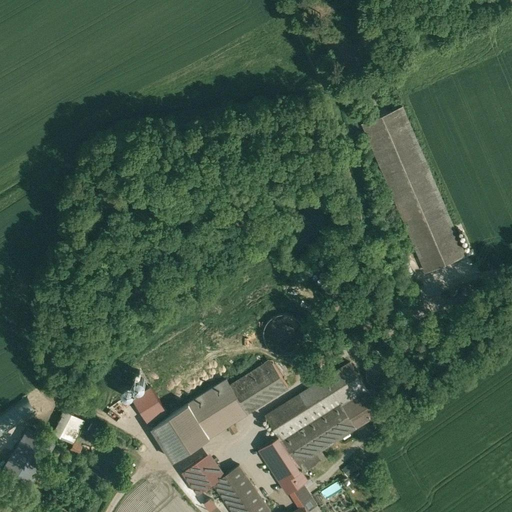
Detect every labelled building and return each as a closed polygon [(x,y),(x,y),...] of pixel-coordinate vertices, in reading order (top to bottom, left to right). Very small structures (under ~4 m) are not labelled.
[(465,253),(403,106),(363,122),(426,270),(465,253)] [(283,313),(280,313),(276,314),(274,315),(272,317),(270,318),(268,320),(267,322),(266,324),(265,326),(264,328),(264,330),(264,333),(264,336),(265,338),(265,340),(266,342),(267,344),(268,345),(269,346),(271,348),(272,349),(274,350),(276,351),(277,352),(279,352),(282,353),(285,353),(288,352),(291,352),(294,350),(296,349),(298,348),(299,347),(301,345),(302,343),(303,341),(303,339),(304,338),(304,336),(304,334),(304,331),(304,330),(303,328),(303,327),(302,325),(301,322),(299,321),(298,319),(296,317),(293,315),(290,313),(287,313),(283,313)] [(229,372),(198,324),(137,363),(151,385),(134,396),(150,422),(167,411),(229,372)] [(376,361),(374,361),(373,362),(371,363),(370,363),(369,365),(368,366),(367,368),(367,370),(366,371),(366,373),(366,375),(367,377),(367,378),(368,380),(369,381),(370,382),(372,383),(373,384),(375,384),(377,385),(379,385),(381,385),(382,384),(384,384),(385,383),(387,382),(388,381),(389,379),(390,377),(390,376),(391,374),(391,372),(390,371),(390,369),(389,367),(389,366),(388,365),(387,364),(386,363),(384,362),(382,361),(380,361),(378,360),(376,361)] [(350,361),(266,415),(279,436),(260,448),(288,492),(304,482),(307,480),(307,479),(303,473),(307,470),(302,461),(356,427),(341,402),(366,386),(350,361)] [(267,362),(231,385),(232,387),(232,388),(247,412),(288,386),(273,362),(269,365),(267,362)] [(142,378),(139,377),(137,378),(135,379),(134,380),(134,381),(134,382),(133,383),(134,385),(134,386),(135,387),(135,388),(136,389),(138,390),(139,390),(140,390),(141,390),(142,389),(143,389),(144,388),(145,387),(146,386),(146,385),(146,383),(146,382),(145,381),(145,380),(144,379),(143,378),(142,378)] [(130,385),(129,384),(127,385),(126,385),(125,385),(124,386),(123,388),(123,389),(122,391),(122,392),(123,393),(123,394),(124,395),(125,396),(126,396),(127,397),(129,397),(130,397),(131,396),(133,395),(134,394),(135,392),(135,391),(135,389),(134,388),(134,387),(133,386),(132,386),(131,385),(130,385)] [(374,387),(353,401),(365,421),(387,408),(374,387)] [(228,396),(164,436),(177,456),(240,416),(228,396)] [(76,441),(89,418),(70,407),(57,430),(76,441)] [(97,439),(102,423),(93,420),(87,436),(97,439)] [(8,468),(35,483),(57,443),(50,439),(52,436),(31,425),(8,468)] [(82,453),(84,448),(75,444),(73,449),(82,453)] [(356,453),(342,467),(350,475),(367,458),(363,455),(360,457),(356,453)] [(218,479),(202,456),(190,464),(206,487),(214,481),(218,479)] [(264,511),(270,508),(240,464),(218,479),(214,481),(235,511),(264,511)] [(310,478),(307,479),(307,480),(304,482),(306,486),(313,482),(310,478)] [(216,496),(209,502),(219,511),(230,511),(231,511),(216,496)]
